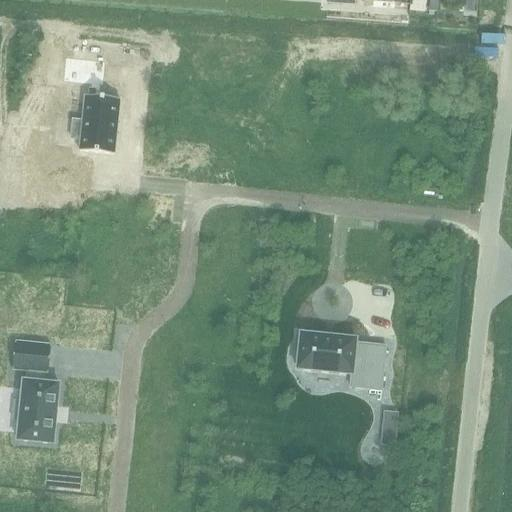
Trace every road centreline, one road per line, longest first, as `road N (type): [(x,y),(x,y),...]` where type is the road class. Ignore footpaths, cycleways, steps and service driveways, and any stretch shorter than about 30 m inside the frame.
road 1 (residential): [(495,225),(196,192),(180,295),(130,353),(116,511)]
road 2 (unclassified): [(495,225),(461,511)]
road 3 (unclassified): [(495,225),(511,71)]
